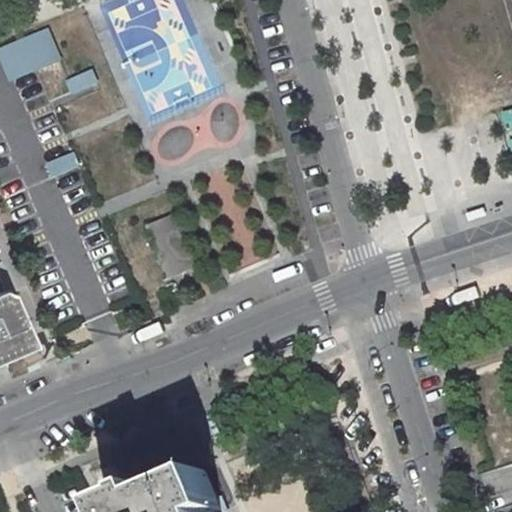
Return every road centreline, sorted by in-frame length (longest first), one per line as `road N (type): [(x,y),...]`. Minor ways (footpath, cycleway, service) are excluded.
road 1 (residential): [(0,92),(119,382)]
road 2 (residential): [(371,280),(291,0)]
road 3 (tertiary): [(371,280),(119,382)]
road 4 (residential): [(437,511),(371,280)]
road 5 (tertiary): [(511,234),(371,280)]
road 6 (tertiary): [(119,382),(0,431)]
